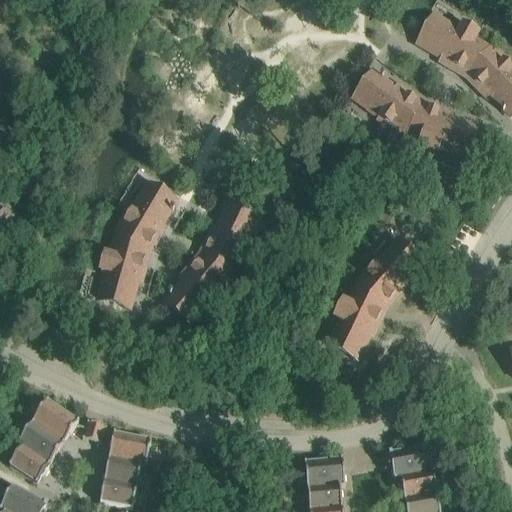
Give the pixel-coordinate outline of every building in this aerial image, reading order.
[(465,81),(491,48),(478,40),(480,36),(461,25),(459,29),(434,15),(414,47),(440,62),(438,65),(465,81)] [(511,119),(511,64),(497,50),(495,52),(491,48),(465,81),(487,104),(490,101),(510,122),(511,119)] [(404,140),(424,103),(398,84),(396,87),(373,71),(350,102),(377,121),(375,123),(398,139),(399,137),(404,140)] [(467,163),(479,127),(453,117),(454,114),(424,103),(404,140),(418,145),(416,151),(437,159),(439,153),(467,163)] [(152,257),(168,230),(164,228),(179,203),(146,183),(129,211),(127,210),(113,234),(115,235),(112,241),(152,257)] [(249,246),(261,220),(227,203),(214,229),(211,227),(197,256),(233,279),(239,265),(244,267),(253,248),(249,246)] [(0,244),(15,227),(0,213),(0,244)] [(142,287),(152,257),(112,241),(108,255),(104,253),(98,275),(102,276),(94,304),(131,314),(139,287),(142,287)] [(233,279),(197,256),(176,280),(179,282),(161,304),(189,329),(211,305),(213,307),(231,286),(229,284),(233,279)] [(406,267),(394,257),(380,273),(379,271),(362,291),(364,292),(360,297),(388,316),(395,307),(398,310),(406,301),(403,298),(425,272),(412,260),(406,267)] [(388,316),(360,297),(353,312),(348,310),(340,327),(345,329),(337,345),(351,352),(348,360),(364,368),(379,336),(382,338),(387,327),(384,325),(388,316)] [(62,450),(79,425),(47,403),(30,428),(62,450)] [(94,426),(85,423),(81,440),(90,443),(99,445),(104,428),(94,426)] [(62,450),(30,428),(17,448),(21,451),(19,453),(48,471),(62,450)] [(146,470),(151,442),(114,435),(107,466),(140,471),(141,469),(146,470)] [(433,479),(427,449),(392,455),(391,453),(388,454),(394,485),(397,484),(396,483),(399,482),(400,485),(433,479)] [(48,471),(19,453),(8,469),(37,488),(48,471)] [(345,489),(342,461),(304,464),(307,494),(340,491),(340,490),(345,489)] [(136,493),(140,471),(107,466),(103,487),(136,493)] [(437,501),(433,479),(400,485),(404,506),(437,501)] [(131,511),(132,511),(136,493),(103,487),(99,506),(131,511)] [(45,511),(48,506),(45,504),(44,505),(12,488),(0,511),(45,511)] [(341,511),(340,491),(307,494),(308,511),(341,511)] [(439,511),(437,501),(404,506),(405,511),(439,511)]
